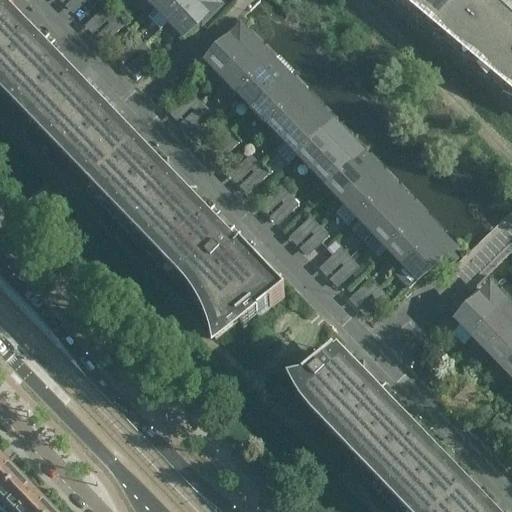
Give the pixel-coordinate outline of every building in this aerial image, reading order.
[(143,0),(154,11),(165,0),(143,0)] [(169,26),(196,0),(165,0),(154,11),(159,16),(152,23),(160,32),(168,25),(169,26)] [(202,27),(218,12),(207,0),(196,0),(169,26),(183,41),(200,25),(202,27)] [(386,0),(511,105),(511,15),(493,0),(386,0)] [(115,18),(106,9),(99,16),(108,25),(115,18)] [(88,130),(101,119),(98,115),(97,116),(72,91),(71,89),(72,88),(53,69),(52,70),(34,51),(26,43),(27,42),(22,36),(9,24),(8,25),(4,20),(1,17),(2,16),(1,15),(0,15),(0,95),(1,95),(5,91),(19,105),(37,119),(56,132),(79,144),(88,130)] [(124,28),(115,18),(108,25),(117,35),(124,28)] [(223,83),(256,51),(240,34),(224,49),(226,52),(209,68),(223,83)] [(145,49),(136,40),(129,46),(138,56),(145,49)] [(154,59),(145,49),(138,56),(147,66),(154,59)] [(238,98),(271,66),(256,51),(223,83),(238,98)] [(253,114),(286,82),(292,76),(291,75),(278,61),(277,60),(271,66),(238,98),(253,114)] [(268,129),(301,97),(286,82),(253,114),(268,129)] [(1,95),(0,95),(0,96),(87,187),(128,148),(114,134),(108,127),(103,121),(101,119),(88,130),(79,144),(56,132),(37,119),(19,105),(5,91),(1,95)] [(199,106),(190,96),(183,103),(191,111),(192,113),(199,106)] [(283,145),(316,113),(301,97),(268,129),(283,145)] [(191,111),(183,103),(168,117),(176,125),(191,111)] [(209,115),(199,106),(192,113),(193,114),(201,122),(205,119),(209,115)] [(298,161),(331,129),(316,113),(283,145),(284,146),(277,153),(286,162),(293,155),(298,161)] [(201,122),(193,114),(179,128),(186,136),(201,122)] [(229,137),(220,127),(217,131),(213,134),(221,142),(222,144),(229,137)] [(313,176),(346,144),(331,129),(298,161),(313,176)] [(221,142),(213,134),(198,148),(206,156),(221,142)] [(238,146),(229,137),(222,144),(223,145),(231,153),(235,150),(238,146)] [(220,244),(224,249),(230,243),(133,143),(128,148),(142,163),(143,162),(162,182),(161,183),(166,188),(184,206),(187,210),(188,209),(201,222),(207,229),(206,229),(218,242),(219,241),(220,242),(221,243),(220,244)] [(328,192),(361,160),(346,144),(313,176),(328,192)] [(231,153),(223,145),(209,159),(216,167),(231,153)] [(224,249),(220,244),(221,243),(220,242),(219,241),(218,242),(206,229),(207,229),(201,222),(188,209),(187,210),(184,206),(166,188),(161,183),(162,182),(143,162),(142,163),(134,155),(128,148),(87,187),(85,190),(177,285),(179,283),(188,294),(193,301),(198,308),(202,315),(205,321),(206,323),(210,334),(212,332),(217,339),(214,341),(215,342),(239,322),(244,329),(243,330),(243,331),(284,299),(273,287),(239,252),(238,253),(233,258),(227,252),(224,249)] [(259,168),(250,158),(246,162),(243,165),(251,173),(252,175),(259,168)] [(343,207),(376,175),(361,160),(328,192),(343,207)] [(251,173),(243,165),(228,180),(236,188),(251,173)] [(268,177),(259,168),(252,175),(253,176),(261,184),(268,177)] [(358,223),(391,191),(376,175),(343,207),(344,208),(337,215),(346,225),(353,218),(358,223)] [(261,184),(253,176),(238,190),(246,199),(261,184)] [(289,199),(280,189),(273,196),(281,204),(282,206),(289,199)] [(373,238),(406,206),(391,191),(358,223),(363,228),(356,235),(365,244),(372,237),(373,238)] [(266,219),(281,204),(273,196),(258,211),(266,219)] [(298,208),(289,199),(282,206),(283,207),(291,215),(298,208)] [(388,254),(421,222),(406,206),(373,238),(374,239),(367,246),(376,256),(383,249),(388,254)] [(291,215),(283,207),(268,221),(276,230),(291,215)] [(319,230),(310,220),(303,227),(311,235),(312,237),(319,230)] [(403,269),(436,237),(421,222),(388,254),(403,269)] [(311,235),(303,227),(288,242),(296,250),(311,235)] [(328,239),(319,230),(312,237),(313,238),(321,246),(328,239)] [(436,270),(453,254),(436,237),(403,269),(417,284),(431,271),(434,268),(436,270)] [(321,246),(313,238),(298,253),(306,261),(321,246)] [(349,261),(340,251),(333,258),(341,266),(342,268),(349,261)] [(341,266),(333,258),(318,273),(326,281),(341,266)] [(358,270),(349,261),(342,268),(343,269),(351,277),(358,270)] [(351,277),(343,269),(328,284),(336,292),(351,277)] [(379,292),(370,282),(363,289),(372,299),(379,292)] [(356,312),(371,297),(363,289),(348,304),(356,312)] [(388,302),(379,292),(372,299),(373,300),(381,309),(388,302)] [(473,342),(506,310),(490,293),(473,308),(475,310),(471,315),(467,318),(458,327),(473,342)] [(366,323),(381,309),(373,300),(358,315),(366,323)] [(488,357),(511,333),(511,315),(506,310),(473,342),(488,357)] [(503,373),(511,363),(511,333),(488,357),(503,373)] [(4,338),(1,341),(12,353),(15,350),(4,338)] [(449,364),(440,355),(433,362),(440,370),(442,371),(449,364)] [(488,511),(477,500),(446,468),(401,421),(376,395),(375,394),(368,386),(361,379),(360,378),(357,375),(354,372),(353,371),(345,363),(341,367),(336,362),(332,358),(284,396),(396,511),(488,511)] [(425,384),(440,370),(433,362),(418,376),(425,384)] [(511,382),(511,363),(503,373),(511,382)] [(459,374),(449,364),(442,371),(443,373),(451,381),(459,374)] [(451,381),(443,373),(428,387),(436,395),(451,381)] [(479,395),(470,386),(463,393),(464,394),(470,401),(472,402),(479,395)] [(455,415),(470,401),(464,394),(463,393),(448,407),(455,415)] [(489,405),(479,395),(472,402),(473,404),(481,412),(489,405)] [(394,511),(396,511),(284,396),(283,397),(394,511)] [(481,412),(473,404),(458,418),(466,427),(481,412)] [(509,426),(500,417),(493,424),(500,432),(502,433),(509,426)] [(485,446),(500,432),(493,424),(478,438),(485,446)] [(511,441),(511,428),(509,426),(502,433),(503,435),(511,443),(511,441)] [(511,443),(503,435),(488,449),(496,457),(511,443)] [(0,497),(19,480),(1,461),(0,462),(0,497)] [(0,511),(21,511),(36,498),(19,480),(0,497),(0,511)] [(49,511),(36,498),(21,511),(49,511)]
